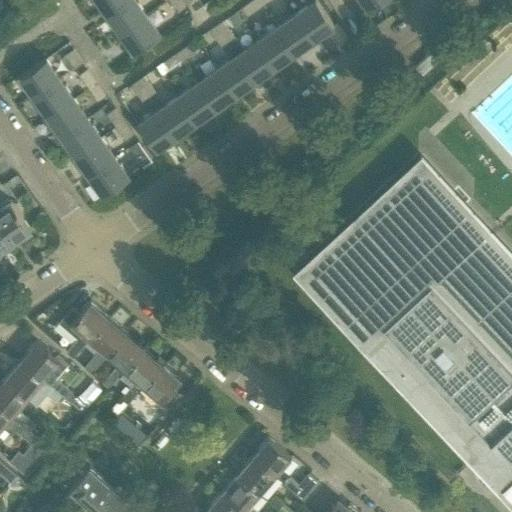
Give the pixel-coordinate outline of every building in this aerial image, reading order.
[(97,0),(106,12),(123,0),(97,0)] [(120,31),(146,13),(137,0),(123,0),(106,12),(120,31)] [(168,0),(177,11),(185,6),(181,0),(168,0)] [(248,15),(261,5),(257,0),(251,0),(242,7),(248,15)] [(314,38),(334,25),(316,0),(305,0),(308,4),(296,12),(314,38)] [(341,18),(350,12),(341,0),(338,0),(332,5),(341,18)] [(362,0),(369,9),(381,0),(362,0)] [(294,52),(314,38),(296,12),(276,26),(294,52)] [(134,52),(161,33),(146,13),(120,31),(134,52)] [(243,49),(234,37),(222,21),(216,25),(228,41),(254,80),(275,66),(256,39),(243,49)] [(235,94),(254,80),(228,41),(216,25),(210,30),(230,58),(217,67),(235,94)] [(275,66),(294,52),(276,26),(256,39),(275,66)] [(182,60),(195,52),(190,44),(177,53),(182,60)] [(74,67),(82,61),(73,48),(65,54),(74,67)] [(169,69),(182,60),(177,53),(164,62),(169,69)] [(34,96),(60,77),(46,57),(19,76),(34,96)] [(215,107),(235,94),(217,67),(197,81),(215,107)] [(88,87),(96,81),(87,68),(79,74),(88,87)] [(149,96),(155,91),(144,76),(138,80),(149,96)] [(48,116),(74,97),(60,77),(34,96),(48,116)] [(142,100),(149,96),(138,80),(131,85),(142,100)] [(97,100),(105,94),(96,81),(88,87),(97,100)] [(195,121),(215,107),(197,81),(177,95),(195,121)] [(176,135),(195,121),(177,95),(157,108),(176,135)] [(61,135),(88,117),(74,97),(48,116),(61,135)] [(116,126),(124,120),(115,107),(107,113),(116,126)] [(156,149),(176,135),(157,108),(137,122),(156,149)] [(75,155),(102,136),(88,117),(61,135),(75,155)] [(125,139),(133,133),(124,120),(116,126),(125,139)] [(89,174),(115,156),(102,136),(75,155),(89,174)] [(143,166),(152,160),(143,147),(134,153),(143,166)] [(103,194),(129,176),(115,156),(89,174),(103,194)] [(511,258),(418,156),(294,270),(511,506),(511,258)] [(0,229),(10,244),(32,229),(11,199),(0,206),(0,229)] [(0,250),(10,244),(0,229),(0,250)] [(245,256),(230,270),(243,283),(257,270),(245,256)] [(72,306),(59,321),(77,337),(66,350),(73,356),(89,338),(88,338),(109,315),(95,303),(91,299),(79,312),(72,306)] [(100,348),(84,366),(91,372),(95,367),(99,363),(107,354),(127,331),(109,315),(88,338),(89,338),(95,344),(100,348)] [(118,364),(102,381),(109,388),(125,370),(124,369),(145,346),(127,331),(107,354),(118,364)] [(36,339),(20,358),(61,394),(71,402),(75,397),(71,390),(56,377),(69,362),(57,353),(55,356),(36,339)] [(136,379),(120,397),(127,404),(138,392),(164,362),(145,346),(124,369),(125,370),(136,379)] [(55,401),(61,394),(20,358),(4,376),(27,396),(37,404),(46,393),(55,401)] [(164,362),(138,392),(149,401),(156,408),(164,415),(181,395),(173,388),(182,378),(164,362)] [(30,430),(36,424),(27,416),(17,408),(27,396),(4,376),(0,380),(0,404),(21,423),(30,430)] [(51,448),(30,430),(21,423),(0,404),(0,428),(3,425),(12,433),(16,429),(31,443),(23,454),(19,450),(10,460),(27,476),(51,448)] [(274,476),(291,457),(267,436),(251,456),(274,476)] [(259,494),(274,476),(251,456),(236,473),(259,494)] [(77,458),(55,483),(65,492),(69,488),(85,502),(76,511),(94,511),(95,511),(94,511),(114,488),(89,466),(87,467),(77,458)] [(0,459),(0,473),(9,482),(16,474),(0,459)] [(256,511),(249,505),(259,494),(236,473),(220,492),(243,511),(256,511)] [(303,500),(319,482),(308,473),(299,483),(291,476),(284,483),(303,500)] [(114,488),(94,511),(95,511),(96,511),(123,511),(132,503),(114,488)] [(38,509),(46,500),(34,490),(26,499),(38,509)] [(243,511),(220,492),(205,510),(207,511),(243,511)] [(275,494),(269,501),(278,509),(284,501),(275,494)] [(325,511),(356,511),(358,509),(349,502),(349,503),(347,504),(339,497),(325,511)] [(141,511),(132,503),(123,511),(141,511)]
